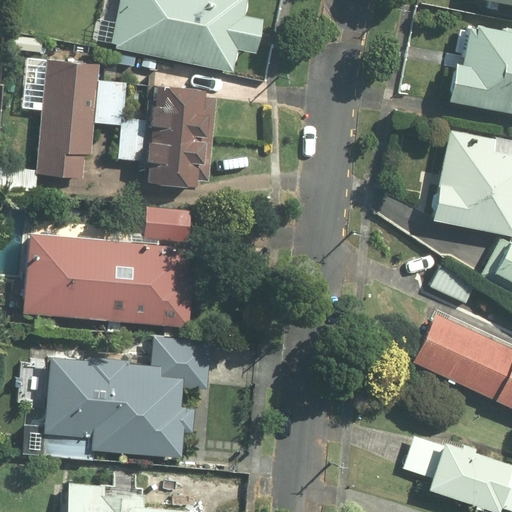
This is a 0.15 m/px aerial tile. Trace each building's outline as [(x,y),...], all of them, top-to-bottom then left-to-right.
[(115,0),(106,45),(231,69),(235,47),(254,51),(260,17),(243,14),(245,0),(115,0)] [(445,101),(511,111),(511,29),(471,24),(465,63),(451,61),(445,101)] [(124,81),(95,79),(96,62),(25,57),(21,108),(41,110),(36,174),(83,177),(84,152),(89,153),(92,122),(122,124),(124,81)] [(126,125),(119,125),(117,158),(143,160),(146,160),(144,181),(194,185),(195,173),(209,174),(215,95),(202,94),(203,88),(149,83),(146,118),(126,117),(126,125)] [(511,232),(511,156),(491,153),(493,137),(447,129),(431,219),(511,232)] [(35,168),(0,166),(0,190),(33,193),(35,168)] [(180,209),(143,207),(142,237),(178,239),(180,209)] [(187,244),(27,237),(23,314),(183,322),(187,244)] [(511,242),(505,239),(489,269),(511,281),(511,242)] [(436,261),(425,284),(468,305),(479,283),(436,261)] [(511,349),(435,311),(412,359),(511,407),(511,349)] [(87,448),(178,454),(180,432),(195,432),(196,407),(179,406),(180,386),(207,388),(210,338),(150,334),(149,364),(127,362),(127,357),(86,355),(86,358),(47,356),(46,361),(20,359),(18,403),(28,404),(27,425),(42,426),(42,433),(33,433),(32,455),(86,458),(87,448)] [(511,511),(511,462),(474,451),(476,446),(459,441),(457,448),(411,434),(401,469),(428,477),(424,492),(491,511),(500,511),(501,509),(511,511)] [(142,486),(66,481),(63,511),(182,511),(183,506),(141,503),(142,486)]
